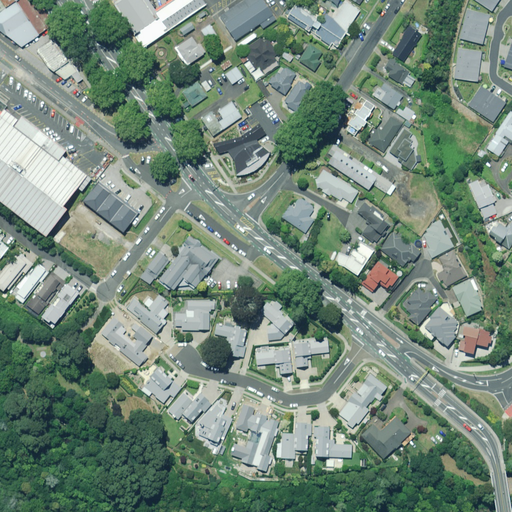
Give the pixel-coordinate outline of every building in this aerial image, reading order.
[(0,0),(0,35),(20,52),(40,38),(14,0),(0,0)] [(146,0),(119,0),(113,4),(142,49),(168,32),(162,23),(156,13),(146,0)] [(162,23),(168,32),(206,6),(201,0),(175,0),(156,13),(162,23)] [(256,0),(217,28),(232,50),(272,23),(256,0)] [(321,16),(317,14),(318,11),(299,0),(297,0),(289,14),(311,27),(312,25),(318,29),(321,24),(318,21),(321,16)] [(358,19),(335,5),(318,33),(341,47),(358,19)] [(195,28),(192,22),(181,30),(185,35),(195,28)] [(218,36),(211,24),(201,30),(208,41),(218,36)] [(422,34),(410,26),(392,53),(404,61),(422,34)] [(192,36),(174,47),(185,64),(203,53),(192,36)] [(262,37),(247,47),(238,54),(256,80),(265,74),(264,72),(271,68),(269,66),(277,61),(274,56),(279,53),(269,39),(265,41),(262,37)] [(52,41),(36,52),(53,75),(68,64),(52,41)] [(323,53),(310,44),(300,61),(316,71),(322,62),(318,60),(323,53)] [(294,57),(285,51),(282,56),(291,62),(294,57)] [(396,61),(390,58),(384,68),(390,71),(388,75),(402,84),(403,83),(411,87),(416,79),(409,75),(410,72),(395,62),(396,61)] [(233,65),(230,60),(221,66),(224,71),(233,65)] [(244,77),(237,67),(226,74),(233,84),(244,77)] [(274,77),(272,76),(269,82),(272,84),(271,86),(286,94),(297,74),(285,67),(281,74),(277,72),(274,77)] [(309,86),(299,80),(286,101),(295,107),(309,86)] [(208,96),(198,81),(183,92),(189,101),(183,105),(185,108),(191,104),(193,106),(208,96)] [(212,88),(207,81),(202,84),(207,91),(212,88)] [(403,96),(385,83),(380,89),(378,88),(373,95),(394,109),(403,96)] [(375,106),(366,101),(360,110),(358,109),(346,129),(355,135),(360,128),(361,129),(375,106)] [(213,112),(202,119),(215,138),(226,130),(224,128),(242,116),(233,102),(219,111),(224,119),(220,122),(213,112)] [(89,178),(0,107),(0,199),(43,234),(89,178)] [(415,113),(407,107),(404,111),(399,108),(397,112),(410,121),(415,113)] [(511,123),(511,112),(496,134),(497,134),(488,148),(499,156),(509,142),(504,138),(505,135),(511,139),(511,125),(511,123)] [(273,121),(268,114),(261,118),(265,126),(273,121)] [(258,117),(225,141),(233,152),(236,150),(239,153),(245,155),(252,157),(258,158),(269,155),(277,151),(262,131),(266,128),(258,117)] [(403,125),(391,117),(382,130),(378,128),(369,142),(384,152),(403,125)] [(404,129),(389,151),(399,157),(397,160),(402,163),(411,170),(416,162),(414,149),(409,146),(413,141),(409,138),(412,134),(404,129)] [(374,185),(386,193),(393,183),(334,145),(329,153),(333,156),(329,163),(370,190),(373,184),(374,185)] [(488,153),(483,150),(479,155),(484,159),(488,153)] [(315,179),(318,187),(321,187),(324,188),(322,191),(330,196),(331,194),(341,200),(343,197),(352,203),(359,191),(324,170),(318,179),(315,179)] [(482,188),(478,180),(470,184),(476,197),(475,197),(480,208),(481,208),(486,218),(497,213),(492,203),(495,202),(488,185),(482,188)] [(99,182),(81,204),(124,235),(139,213),(99,182)] [(303,200),(298,201),(294,207),(290,205),(282,217),(306,233),(314,220),(309,216),(315,208),(303,200)] [(371,208),(365,202),(357,212),(370,223),(362,233),(374,243),(388,225),(373,213),(374,212),(370,209),(371,208)] [(90,213),(80,205),(74,213),(83,221),(90,213)] [(454,247),(440,220),(432,224),(433,226),(426,230),(428,233),(424,235),(430,248),(428,249),(432,258),(454,247)] [(511,243),(511,222),(508,227),(499,220),(489,233),(509,248),(511,243)] [(72,225),(67,221),(59,231),(65,235),(72,225)] [(102,229),(95,224),(88,233),(85,230),(81,237),(102,253),(111,241),(105,237),(106,235),(101,231),(102,229)] [(402,237),(394,231),(381,249),(404,267),(410,259),(414,261),(421,251),(408,242),(407,243),(401,238),(402,237)] [(65,236),(59,232),(52,241),(58,246),(65,236)] [(218,259),(190,238),(156,283),(173,293),(176,290),(182,281),(194,291),(204,277),(206,278),(218,259)] [(0,256),(2,259),(10,247),(0,239),(0,256)] [(356,250),(354,249),(349,258),(340,253),(335,262),(359,275),(372,250),(360,243),(356,250)] [(468,274),(453,250),(440,258),(447,270),(437,276),(445,289),(468,274)] [(170,261),(159,252),(147,269),(158,277),(170,261)] [(34,264),(21,253),(11,265),(11,266),(0,279),(0,287),(4,291),(8,286),(10,288),(17,279),(19,280),(25,272),(26,273),(34,264)] [(400,277),(378,261),(363,282),(374,290),(380,283),(391,290),(400,277)] [(39,265),(17,293),(19,294),(16,298),(23,303),(41,281),(42,282),(49,273),(39,265)] [(158,277),(147,269),(140,279),(150,285),(154,279),(156,280),(158,277)] [(37,316),(65,280),(53,271),(25,306),(37,316)] [(483,309),(471,280),(453,288),(459,302),(460,301),(467,316),(483,309)] [(66,312),(69,314),(81,298),(78,296),(80,294),(67,284),(58,295),(62,299),(56,306),(53,304),(42,317),(50,323),(51,320),(56,324),(66,312)] [(425,293),(419,288),(407,301),(411,304),(407,310),(412,314),(409,317),(418,325),(431,309),(430,308),(438,299),(428,290),(425,293)] [(155,301),(151,298),(145,304),(152,310),(150,312),(135,299),(127,308),(138,317),(156,333),(164,324),(162,322),(175,307),(160,295),(155,301)] [(188,300),(188,310),(188,313),(175,313),(175,326),(182,326),(182,330),(210,331),(210,311),(215,311),(215,301),(188,300)] [(460,324),(440,307),(431,317),(432,318),(425,327),(447,346),(456,336),(452,333),(460,324)] [(226,324),(217,323),(215,334),(231,337),(233,328),(225,326),(226,324)] [(244,347),(247,331),(234,329),(229,354),(245,357),(247,347),(244,347)] [(152,381),(142,392),(148,398),(152,394),(163,404),(170,396),(173,399),(181,391),(159,369),(149,379),(152,381)] [(388,387),(371,374),(357,392),(355,391),(348,401),(349,401),(340,414),(349,421),(347,424),(353,428),(357,423),(359,424),(369,410),(367,408),(375,397),(381,402),(384,397),(382,396),(388,387)] [(183,393),(168,411),(179,420),(182,416),(187,419),(190,422),(201,410),(204,413),(211,404),(199,395),(193,401),(183,393)] [(200,420),(198,425),(201,427),(198,436),(206,439),(217,444),(219,439),(223,441),(230,421),(220,417),(223,411),(214,408),(200,420)] [(266,439),(272,441),(280,421),(273,418),(272,420),(267,418),(267,416),(256,412),(254,416),(242,412),(238,424),(262,433),(257,444),(249,441),(246,448),(234,444),(231,454),(243,458),(242,462),(253,466),(254,464),(259,466),(259,468),(269,471),(274,456),(269,454),(271,449),(263,446),(266,439)] [(415,436),(396,417),(380,432),(373,424),(362,435),(384,459),(402,443),(405,446),(415,436)] [(282,458),(294,458),(294,450),(307,451),(308,436),(311,436),(311,424),(295,423),(294,433),(283,433),(282,443),(278,443),(278,457),(282,457),(282,458)] [(327,457),(343,457),(352,457),(352,445),(335,445),(335,440),(329,440),(330,427),(315,427),(314,437),(316,437),(315,456),(327,457)] [(368,458),(361,458),(359,467),(367,468),(368,458)]
